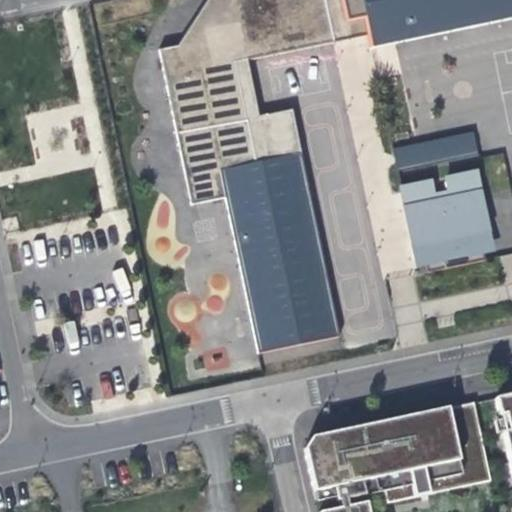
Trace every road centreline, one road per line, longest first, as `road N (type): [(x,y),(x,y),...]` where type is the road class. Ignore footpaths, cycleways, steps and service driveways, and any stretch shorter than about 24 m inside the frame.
road 1 (residential): [(272,401),(31,452)]
road 2 (residential): [(511,351),(272,401)]
road 3 (residential): [(0,298),(31,452)]
